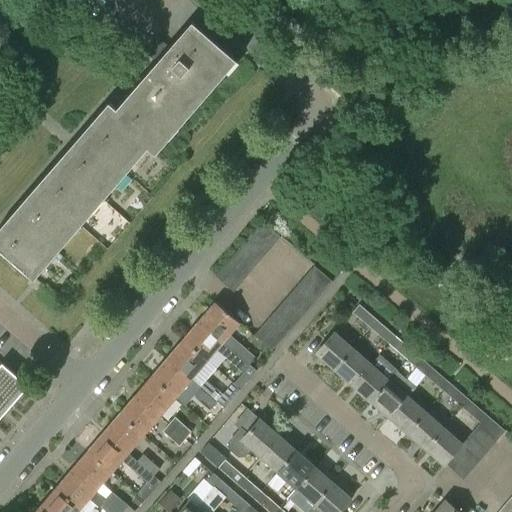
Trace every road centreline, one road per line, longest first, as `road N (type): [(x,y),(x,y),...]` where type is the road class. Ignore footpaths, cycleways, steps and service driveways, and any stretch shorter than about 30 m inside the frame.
road 1 (residential): [(83,386),(309,120),(301,83),(203,0)]
road 2 (residential): [(390,511),(406,493),(406,469),(286,365)]
road 3 (residential): [(0,482),(83,386)]
